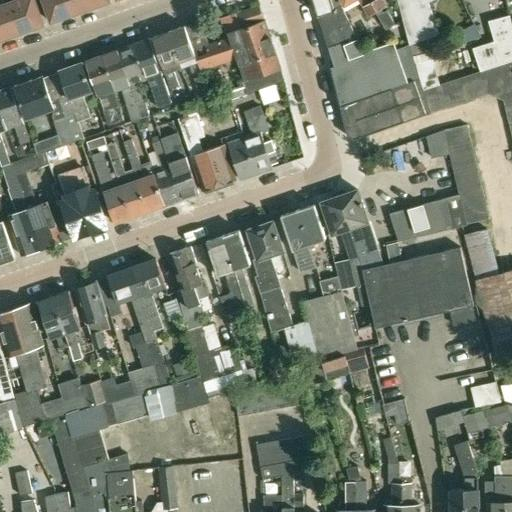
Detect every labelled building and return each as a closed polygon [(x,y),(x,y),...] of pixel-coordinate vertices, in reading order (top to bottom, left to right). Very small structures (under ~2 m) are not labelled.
[(0,0),(0,29),(3,39),(23,32),(12,2),(3,5),(1,0),(0,0)] [(16,0),(12,2),(23,32),(42,26),(33,0),(16,0)] [(41,0),(50,23),(70,16),(63,0),(41,0)] [(89,9),(85,0),(63,0),(70,16),(89,9)] [(85,0),(89,9),(109,2),(108,0),(85,0)] [(313,0),(326,44),(343,38),(344,41),(356,36),(346,17),(346,16),(341,6),(334,9),(330,0),(313,0)] [(375,11),(367,0),(340,0),(343,4),(349,0),(356,0),(366,16),(375,11)] [(367,0),(375,11),(385,30),(395,24),(388,10),(384,12),(381,8),(382,7),(378,0),(367,0)] [(432,0),(396,0),(409,45),(412,56),(430,52),(431,51),(427,37),(438,33),(427,3),(432,0)] [(511,60),(511,32),(509,16),(488,22),(494,42),(473,49),(479,69),(480,71),(511,60)] [(199,20),(184,26),(200,70),(202,77),(211,74),(209,67),(236,57),(239,64),(245,80),(280,68),(264,21),(239,28),(227,32),(229,38),(207,46),(199,20)] [(473,24),(461,31),(466,42),(481,37),(473,24)] [(184,26),(168,32),(180,67),(188,64),(194,79),(202,77),(200,70),(184,26)] [(168,32),(151,37),(169,88),(178,85),(172,70),(180,67),(168,32)] [(334,85),(339,106),(390,89),(409,82),(396,50),(394,42),(364,52),(356,36),(344,41),(343,38),(326,44),(333,66),(329,67),(334,85)] [(148,39),(132,45),(145,80),(148,79),(158,107),(171,102),(148,39)] [(146,109),(142,98),(137,83),(145,80),(132,45),(116,50),(139,112),(146,109)] [(396,50),(409,82),(413,81),(419,79),(412,56),(409,45),(396,50)] [(116,50),(100,56),(113,91),(122,88),(133,121),(141,118),(139,112),(116,50)] [(422,90),(432,87),(440,85),(433,59),(432,59),(430,52),(412,56),(419,79),(422,90)] [(98,96),(106,94),(113,91),(100,56),(86,61),(98,96)] [(511,60),(480,71),(478,72),(487,95),(502,101),(511,98),(511,60)] [(68,96),(58,100),(72,142),(85,138),(80,121),(90,117),(82,94),(92,91),(82,62),(59,70),(68,96)] [(245,80),(242,81),(244,86),(245,92),(247,91),(248,94),(260,90),(275,85),(284,82),(280,68),(245,80)] [(475,98),(487,95),(478,72),(467,76),(475,98)] [(33,144),(37,154),(45,151),(72,142),(58,100),(51,102),(42,76),(13,86),(24,119),(53,109),(52,116),(58,135),(33,144)] [(467,76),(455,79),(463,102),(475,98),(467,76)] [(455,79),(444,83),(452,106),(463,102),(455,79)] [(409,82),(390,89),(339,106),(347,138),(353,140),(424,115),(413,81),(409,82)] [(440,110),(452,106),(444,83),(440,85),(432,87),(440,110)] [(244,86),(228,91),(232,103),(240,100),(239,97),(248,94),(247,91),(245,92),(244,86)] [(10,87),(0,90),(0,113),(6,128),(13,126),(19,144),(29,140),(10,87)] [(440,110),(432,87),(422,90),(429,113),(440,110)] [(511,98),(502,101),(505,112),(511,109),(511,98)] [(118,105),(103,110),(109,125),(124,120),(118,105)] [(251,134),(227,143),(240,179),(242,178),(254,174),(256,173),(271,168),(269,161),(282,157),(280,150),(275,151),(271,141),(263,144),(259,133),(269,129),(261,105),(243,111),(246,120),(251,134)] [(178,119),(203,191),(235,180),(223,144),(203,151),(198,138),(205,136),(196,112),(178,119)] [(0,139),(0,130),(6,128),(0,113),(0,164),(1,166),(9,164),(0,139)] [(427,136),(429,147),(446,142),(469,137),(466,125),(443,131),(427,136)] [(160,138),(161,141),(181,199),(198,193),(176,133),(160,138)] [(432,159),(448,154),(472,148),(469,137),(446,142),(429,147),(432,159)] [(95,139),(87,142),(89,150),(97,147),(95,139)] [(133,168),(136,179),(148,211),(164,205),(154,174),(150,162),(141,165),(132,139),(123,142),(133,168)] [(155,151),(148,153),(151,161),(150,162),(152,169),(154,174),(164,205),(181,199),(161,141),(153,144),(152,144),(155,151)] [(107,146),(118,179),(120,185),(131,217),(148,211),(136,179),(133,168),(124,171),(115,144),(107,146)] [(18,157),(25,155),(22,145),(14,148),(18,157)] [(472,148),(448,154),(451,166),(474,160),(472,148)] [(50,164),(45,151),(37,154),(41,167),(50,164)] [(91,155),(114,223),(131,217),(120,185),(118,179),(113,181),(103,151),(91,155)] [(19,185),(41,249),(61,242),(47,202),(37,205),(25,171),(38,167),(34,155),(11,163),(16,177),(19,185)] [(451,166),(454,177),(477,172),(474,160),(451,166)] [(9,164),(1,166),(0,166),(0,168),(15,212),(8,215),(21,255),(41,249),(19,185),(16,177),(11,163),(9,164)] [(66,199),(61,201),(74,238),(107,226),(94,189),(88,191),(79,166),(58,174),(66,199)] [(454,177),(456,189),(480,184),(477,172),(454,177)] [(459,201),(482,196),(480,184),(456,189),(458,195),(459,201)] [(361,269),(381,265),(356,190),(338,196),(356,250),(361,269)] [(464,224),(462,213),(459,201),(458,195),(388,214),(396,240),(464,224)] [(362,306),(370,304),(365,284),(364,284),(361,269),(356,250),(338,196),(321,201),(332,234),(340,232),(347,252),(348,259),(355,286),(358,285),(362,306)] [(459,201),(462,213),(485,207),(482,196),(459,201)] [(315,204),(296,210),(309,249),(315,247),(328,242),(326,237),(315,204)] [(485,207),(462,213),(464,224),(488,219),(485,207)] [(309,249),(296,210),(281,215),(300,272),(315,266),(309,249)] [(0,262),(14,258),(0,218),(0,262)] [(272,332),(284,328),(294,365),(319,358),(308,320),(293,325),(270,255),(282,250),(272,221),(269,222),(266,221),(260,223),(259,226),(247,230),(256,258),(253,259),(258,275),(254,276),(272,332)] [(461,237),(473,282),(497,367),(511,363),(511,270),(500,274),(487,230),(461,237)] [(239,231),(222,236),(242,303),(244,308),(253,305),(241,267),(249,265),(239,231)] [(244,308),(242,303),(222,236),(206,241),(217,275),(225,273),(230,291),(228,294),(220,296),(226,314),(244,308)] [(390,263),(381,265),(361,269),(364,284),(365,284),(370,304),(375,327),(473,304),(459,247),(403,260),(399,242),(386,245),(390,263)] [(185,249),(170,255),(182,290),(176,292),(199,374),(207,402),(234,392),(245,389),(249,387),(241,361),(235,344),(222,348),(208,352),(200,326),(198,318),(204,315),(202,312),(213,308),(203,282),(200,283),(194,263),(196,263),(191,247),(185,249)] [(165,286),(155,259),(131,268),(153,331),(164,327),(151,291),(165,286)] [(145,393),(172,384),(173,383),(153,331),(131,268),(108,276),(118,302),(131,298),(142,330),(130,335),(134,347),(136,346),(143,367),(128,373),(130,380),(135,396),(137,395),(145,393)] [(320,281),(324,295),(331,293),(329,286),(339,283),(337,276),(320,281)] [(76,289),(94,349),(104,346),(99,331),(109,328),(95,283),(93,284),(91,282),(85,284),(84,286),(76,289)] [(331,293),(324,295),(303,301),(308,320),(319,358),(357,348),(339,283),(329,286),(331,293)] [(57,297),(53,298),(69,346),(74,362),(83,359),(78,343),(74,330),(80,328),(68,292),(66,293),(63,292),(58,293),(57,297)] [(69,346),(53,298),(51,299),(48,297),(42,299),(41,302),(38,303),(50,338),(56,336),(61,349),(69,346)] [(31,303),(14,309),(37,390),(47,387),(35,347),(43,345),(31,303)] [(476,320),(473,304),(450,310),(454,325),(476,320)] [(37,390),(14,309),(0,313),(0,326),(9,357),(16,355),(28,393),(37,390)] [(0,393),(2,402),(16,398),(8,370),(6,360),(0,343),(0,393)] [(345,355),(323,362),(328,379),(350,372),(345,355)] [(190,362),(174,367),(179,381),(194,375),(190,362)] [(322,363),(300,370),(304,387),(326,379),(322,363)] [(289,373),(294,406),(305,405),(299,370),(289,373)] [(289,373),(278,377),(282,408),(294,406),(289,373)] [(176,413),(207,402),(199,374),(173,383),(172,384),(176,413)] [(107,405),(112,403),(120,401),(129,398),(133,396),(135,396),(130,380),(117,385),(114,376),(102,381),(105,393),(103,394),(106,401),(107,405)] [(282,408),(278,377),(267,381),(271,410),(282,408)] [(84,393),(89,407),(106,401),(103,394),(105,393),(102,381),(101,380),(82,385),(84,393)] [(267,381),(266,381),(256,385),(260,411),(271,410),(267,381)] [(172,384),(145,393),(152,413),(154,421),(176,413),(172,384)] [(256,385),(249,387),(245,389),(249,413),(260,411),(256,385)] [(511,387),(501,385),(506,400),(511,401),(511,387)] [(249,413),(245,389),(234,392),(236,403),(237,415),(249,413)] [(63,400),(67,414),(89,407),(84,393),(63,400)] [(137,395),(143,416),(152,413),(145,393),(137,395)] [(134,418),(143,416),(137,395),(135,396),(133,396),(129,398),(134,418)] [(45,421),(49,419),(67,414),(63,400),(62,397),(40,403),(41,408),(45,421)] [(2,402),(0,402),(0,404),(8,433),(24,428),(24,426),(20,414),(16,398),(2,402)] [(120,401),(126,421),(134,418),(129,398),(120,401)] [(397,424),(409,421),(403,399),(382,405),(386,417),(395,414),(397,424)] [(89,407),(67,414),(92,501),(93,501),(94,511),(109,511),(108,499),(108,475),(109,473),(105,460),(110,459),(101,428),(117,423),(112,403),(107,405),(106,401),(89,407)] [(120,423),(126,421),(120,401),(112,403),(117,423),(120,423)] [(0,404),(0,435),(8,433),(0,404)] [(511,421),(506,404),(486,410),(488,418),(490,427),(511,421)] [(24,426),(45,421),(41,408),(20,414),(24,426)] [(486,410),(463,415),(465,421),(466,424),(488,418),(486,410)] [(67,414),(49,419),(75,499),(76,508),(76,511),(94,511),(93,501),(92,501),(67,414)] [(50,423),(37,427),(40,436),(52,432),(50,423)] [(311,433),(300,435),(304,459),(315,457),(311,433)] [(300,435),(289,437),(293,461),(304,459),(300,435)] [(289,437),(278,439),(282,462),(293,461),(289,437)] [(278,439),(267,441),(271,464),(282,462),(278,439)] [(477,511),(476,473),(466,440),(453,444),(463,477),(464,489),(449,490),(449,511),(477,511)] [(266,465),(271,464),(267,441),(256,443),(260,466),(266,465)] [(110,459),(105,460),(109,473),(108,475),(108,499),(109,511),(136,511),(135,501),(133,470),(130,470),(128,453),(110,459)] [(315,457),(304,459),(293,461),(293,474),(317,469),(315,457)] [(293,461),(282,462),(271,464),(266,465),(260,466),(262,479),(282,476),(282,487),(282,511),(268,511),(267,511),(293,511),(293,507),(293,493),(293,474),(293,461)] [(400,511),(400,481),(400,477),(399,477),(399,463),(389,463),(388,481),(390,481),(391,504),(382,504),(382,511),(400,511)] [(163,504),(164,509),(177,508),(172,466),(159,467),(163,504)] [(358,466),(347,468),(350,480),(356,480),(356,482),(362,482),(362,480),(358,466)] [(27,470),(16,473),(20,495),(32,492),(27,470)] [(400,481),(400,511),(418,511),(419,503),(410,503),(410,475),(400,476),(400,477),(400,481)] [(511,511),(511,475),(503,476),(504,511),(511,511)] [(486,502),(486,511),(504,511),(503,476),(494,476),(494,481),(486,481),(486,485),(486,502)] [(335,511),(354,511),(354,482),(344,482),(345,510),(335,511)] [(373,511),(373,509),(365,510),(365,482),(354,482),(354,511),(373,511)] [(76,511),(76,508),(69,508),(67,493),(55,495),(59,511),(58,511),(76,511)] [(304,493),(293,493),(293,507),(304,507),(304,493)] [(58,511),(59,511),(55,495),(55,496),(45,499),(47,511),(58,511)] [(37,511),(34,500),(21,502),(21,511),(37,511)]
